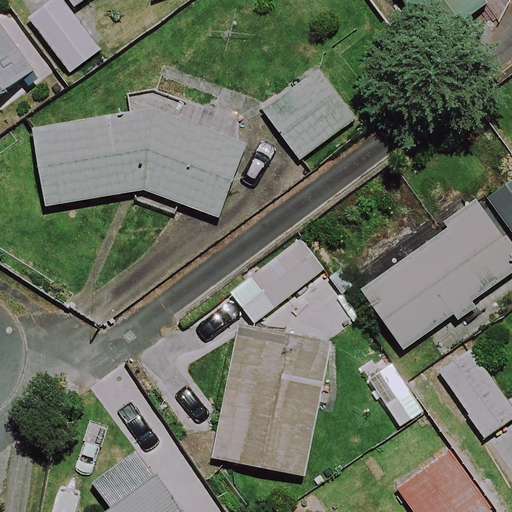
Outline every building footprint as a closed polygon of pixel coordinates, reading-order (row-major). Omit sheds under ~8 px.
[(99,53),(58,0),(57,0),(30,20),(70,74),(99,53)] [(86,0),(67,0),(74,9),(86,0)] [(486,6),(481,0),(390,0),(430,51),(486,6)] [(0,107),(33,86),(22,69),(0,35),(0,107)] [(357,119),(321,68),(261,111),(298,162),(357,119)] [(245,151),(157,115),(32,132),(42,206),(143,192),(217,222),(245,151)] [(511,274),(511,256),(476,205),(441,228),(446,235),(360,294),(400,351),(511,274)] [(319,310),(350,288),(342,276),(332,282),(324,271),(312,280),(290,249),(248,279),(270,310),(303,287),(319,310)] [(326,350),(236,333),(211,461),(301,478),(326,350)] [(511,396),(504,402),(471,352),(438,373),(482,440),(511,419),(511,396)] [(484,511),(442,455),(393,492),(407,511),(484,511)] [(179,511),(155,480),(111,511),(179,511)]
